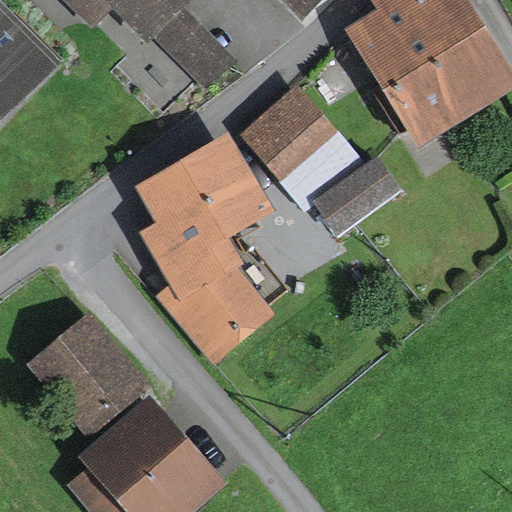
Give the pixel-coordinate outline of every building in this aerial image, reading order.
[(79,0),(95,16),(110,0),(113,0),(148,35),(157,27),(203,75),(221,58),(176,10),(186,0),(79,0)] [(387,81),(469,33),(449,0),(386,0),(382,3),(389,16),(358,34),(387,81)] [(0,29),(0,108),(40,71),(0,29)] [(469,33),(387,81),(418,135),(501,86),(469,33)] [(349,157),(299,99),(253,138),(304,196),(349,157)] [(268,211),(234,150),(140,202),(155,228),(142,236),(172,291),(166,299),(214,354),(268,313),(234,271),(241,265),(224,235),(268,211)] [(377,170),(321,208),(336,229),(391,190),(377,170)] [(141,388),(92,326),(36,370),(85,432),(141,388)] [(181,511),(213,486),(150,411),(92,459),(136,511),(181,511)]
